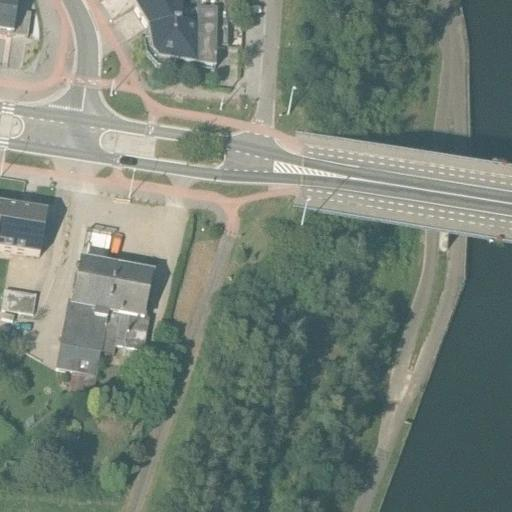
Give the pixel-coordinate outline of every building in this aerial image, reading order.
[(0,0),(0,41),(25,45),(29,22),(24,21),(26,13),(16,12),(17,0),(0,0)] [(148,48),(226,32),(236,32),(238,10),(243,4),(239,0),(152,0),(131,13),(145,36),(148,48)] [(226,32),(148,48),(141,48),(143,61),(156,75),(179,78),(180,70),(213,75),(213,57),(225,56),(226,32)] [(0,214),(0,260),(38,266),(44,222),(0,214)] [(114,278),(78,271),(70,312),(65,310),(57,357),(97,365),(114,278)] [(151,285),(114,278),(97,365),(111,366),(112,360),(130,364),(130,361),(140,364),(148,321),(144,319),(151,285)] [(33,305),(2,300),(0,314),(0,321),(30,325),(33,305)] [(96,372),(56,364),(53,382),(93,389),(96,372)] [(88,415),(93,389),(69,385),(64,410),(57,409),(53,426),(63,428),(68,410),(88,415)]
